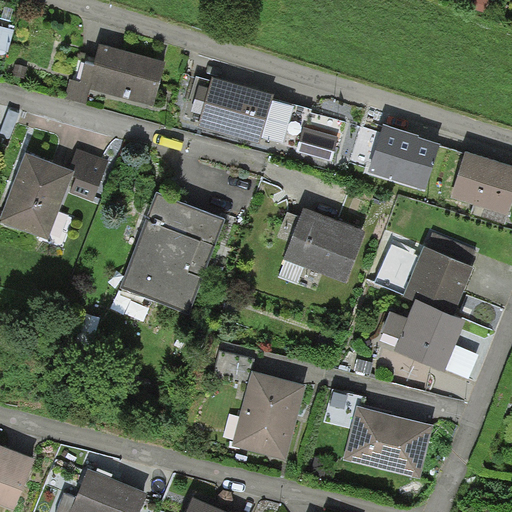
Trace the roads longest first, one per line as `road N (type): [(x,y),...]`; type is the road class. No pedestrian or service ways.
road 1 (residential): [(511,137),(69,0)]
road 2 (residential): [(0,419),(358,511)]
road 3 (residential): [(0,96),(254,165)]
road 4 (residential): [(511,315),(433,511)]
